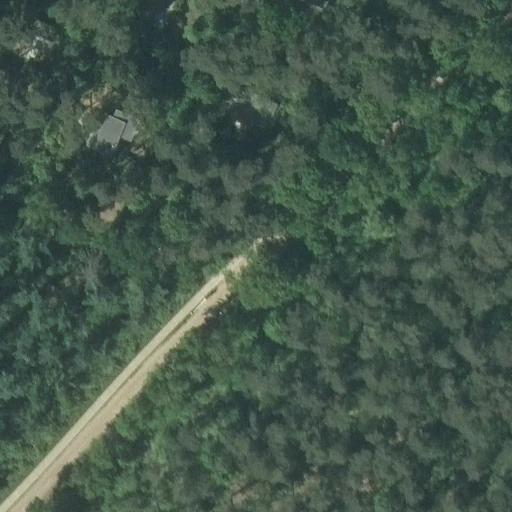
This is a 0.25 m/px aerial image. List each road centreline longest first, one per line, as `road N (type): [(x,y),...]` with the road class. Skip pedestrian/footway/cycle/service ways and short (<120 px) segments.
road 1 (track): [(15,511),(452,64)]
road 2 (track): [(0,193),(217,279),(511,444)]
